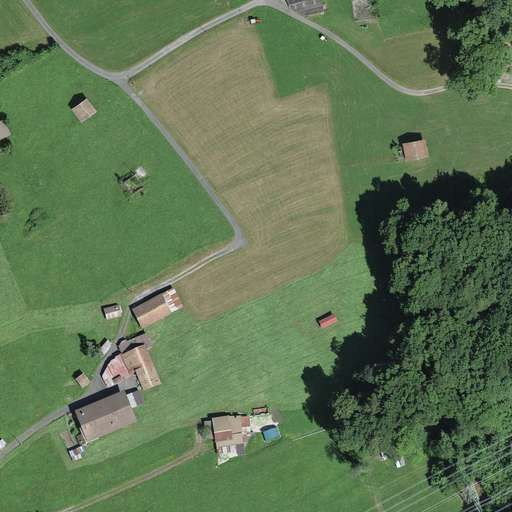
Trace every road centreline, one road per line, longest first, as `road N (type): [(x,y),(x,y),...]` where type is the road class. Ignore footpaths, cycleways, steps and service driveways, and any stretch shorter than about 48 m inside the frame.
road 1 (track): [(511,83),(399,90),(297,16),(261,2),(117,78),(66,50),(23,0)]
road 2 (track): [(0,455),(89,397),(129,306),(232,248)]
road 3 (track): [(117,78),(236,230),(232,248)]
road 4 (track): [(204,447),(68,511)]
